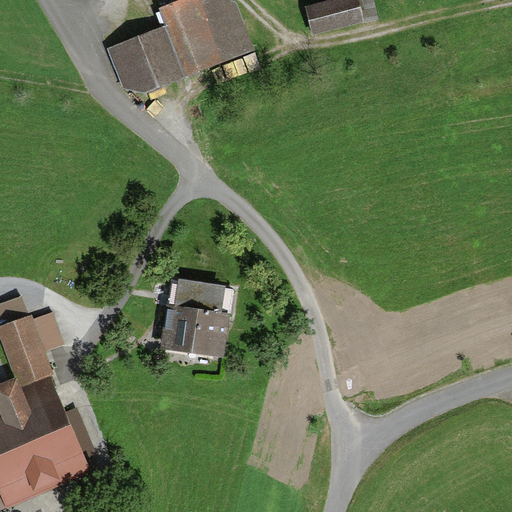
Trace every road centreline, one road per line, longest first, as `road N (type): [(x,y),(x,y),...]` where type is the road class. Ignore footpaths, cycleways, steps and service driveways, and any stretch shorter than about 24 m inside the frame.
road 1 (track): [(203,178),(167,205),(120,312),(72,321),(36,290),(0,284)]
road 2 (track): [(244,0),(275,27),(334,40),(503,0)]
road 3 (residential): [(511,374),(400,419),(351,466),(330,511)]
